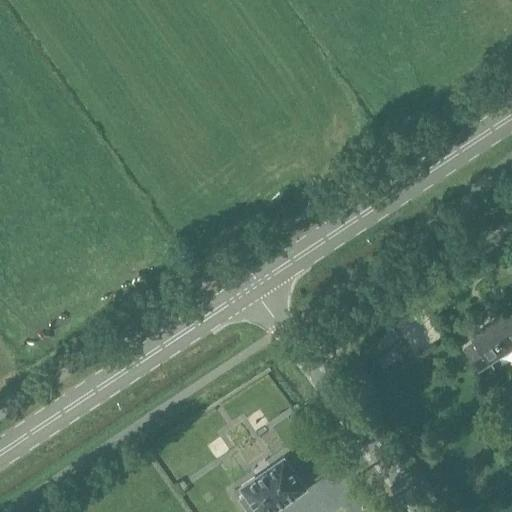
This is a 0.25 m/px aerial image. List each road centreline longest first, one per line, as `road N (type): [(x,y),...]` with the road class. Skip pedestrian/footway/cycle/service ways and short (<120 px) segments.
road 1 (primary): [(248,290),(511,117)]
road 2 (primary): [(0,454),(248,290)]
road 3 (unclassified): [(419,511),(248,290)]
